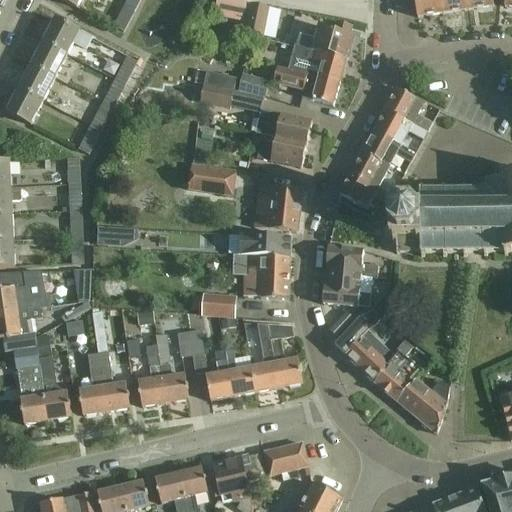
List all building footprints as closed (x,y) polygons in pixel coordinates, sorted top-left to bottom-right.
[(58,0),(76,10),(81,0),(58,0)] [(141,0),(128,0),(125,5),(136,11),(141,0)] [(247,0),(218,0),(217,5),(245,11),(247,0)] [(414,0),(417,19),(443,16),(440,0),(414,0)] [(440,0),(443,16),(468,12),(466,0),(440,0)] [(466,0),(468,12),(494,8),(492,0),(466,0)] [(263,39),(269,9),(251,6),(245,35),(263,39)] [(122,11),(113,28),(123,34),(132,17),(122,11)] [(93,41),(56,21),(43,45),(67,57),(74,44),(87,51),(93,41)] [(162,41),(186,34),(182,22),(159,29),(162,41)] [(315,54),(346,62),(347,62),(353,39),(349,37),(352,28),(337,24),(335,33),(318,29),(315,41),(299,37),(296,48),(315,54)] [(31,68),(55,80),(67,57),(43,45),(31,68)] [(346,64),(346,62),(315,54),(296,48),(289,72),(302,75),(340,85),(342,76),(347,77),(350,65),(346,64)] [(125,88),(134,70),(123,65),(115,82),(125,88)] [(19,91),(43,103),(55,80),(31,68),(19,91)] [(302,75),(289,72),(277,69),(274,86),(304,93),(302,100),(313,103),(333,108),(340,85),(302,75)] [(230,111),(235,85),(237,79),(207,73),(206,73),(196,71),(194,85),(204,87),(200,105),(230,111)] [(242,77),(238,93),(265,100),(269,84),(242,77)] [(103,105),(113,111),(122,94),(111,88),(103,105)] [(31,127),(43,103),(19,91),(7,115),(31,127)] [(424,106),(398,91),(386,113),(413,127),(426,134),(431,125),(418,118),(424,106)] [(91,128),(101,134),(110,117),(99,111),(91,128)] [(255,136),(276,140),(307,147),(312,124),(261,112),(255,136)] [(426,134),(413,127),(386,113),(375,134),(401,148),(408,135),(421,142),(426,134)] [(414,155),(401,148),(375,134),(363,156),(390,170),(396,158),(408,165),(414,155)] [(89,157),(98,140),(87,135),(78,152),(89,157)] [(307,147),(276,140),(273,152),(259,149),(257,161),(301,171),(307,147)] [(363,156),(352,177),(378,191),(390,170),(363,156)] [(3,164),(0,164),(0,191),(11,191),(10,164),(3,164)] [(80,187),(80,168),(68,169),(69,188),(80,187)] [(235,174),(192,168),(189,192),(232,198),(235,174)] [(390,211),(383,211),(383,217),(390,217),(390,234),(383,234),(383,240),(391,240),(391,247),(395,247),(396,252),(393,252),(393,254),(394,254),(394,257),(398,257),(398,255),(416,255),(416,256),(419,256),(419,260),(423,260),(422,256),(442,256),(442,259),(446,259),(446,256),(462,256),(462,259),(467,259),(467,256),(483,256),(483,259),(487,259),(487,256),(504,255),(504,259),(508,259),(508,256),(511,255),(511,176),(505,177),(502,173),(498,176),(501,180),(501,184),(497,184),(486,184),(486,188),(482,188),(482,192),(466,192),(466,188),(462,188),(461,192),(457,192),(451,192),(445,192),(445,188),(441,188),(441,193),(423,193),(423,188),(419,188),(419,193),(414,193),(414,196),(419,196),(419,203),(414,203),(414,209),(395,209),(395,204),(391,204),(391,209),(390,209),(390,211)] [(378,191),(352,177),(341,198),(367,212),(374,199),(383,204),(387,196),(378,191)] [(302,193),(264,188),(260,187),(258,200),(256,217),(254,230),(296,236),(302,193)] [(21,190),(11,191),(0,191),(0,217),(12,217),(12,204),(22,203),(21,190)] [(81,195),(80,195),(69,195),(70,214),(82,213),(81,195)] [(0,243),(13,243),(12,217),(0,217),(0,243)] [(82,221),(70,221),(71,240),(83,239),(82,221)] [(240,258),(290,260),(291,240),(241,237),(240,258)] [(13,243),(0,243),(0,269),(15,269),(13,243)] [(83,246),(72,247),(72,266),(84,266),(83,246)] [(329,250),(327,268),(330,268),(330,273),(362,276),(361,280),(378,282),(379,270),(362,268),(364,254),(329,250)] [(289,302),(290,260),(240,258),(234,257),(233,277),(248,278),(247,299),(260,300),(260,301),(289,302)] [(323,307),(359,311),(359,309),(370,310),(371,297),(360,296),(361,280),(362,276),(330,273),(328,290),(325,289),(323,307)] [(0,276),(0,316),(18,314),(40,311),(47,310),(46,300),(39,301),(16,304),(14,292),(15,292),(15,291),(26,289),(24,275),(15,276),(0,276)] [(204,298),(203,318),(235,320),(236,300),(204,298)] [(18,314),(0,316),(0,340),(3,340),(5,355),(14,354),(37,350),(35,335),(33,322),(42,321),(40,311),(18,314)] [(338,340),(340,342),(356,324),(346,315),(329,333),(338,341),(338,340)] [(356,324),(340,342),(335,348),(374,385),(391,365),(389,363),(392,358),(393,357),(368,334),(371,331),(360,320),(356,324)] [(252,370),(257,395),(279,391),(275,366),(273,354),(268,327),(257,327),(265,368),(252,370)] [(292,329),(268,327),(273,354),(275,366),(279,391),(303,386),(298,362),(285,364),(281,342),(294,340),(292,329)] [(201,333),(189,334),(193,358),(195,377),(207,375),(201,333)] [(193,358),(189,334),(178,336),(181,360),(193,358)] [(157,348),(165,406),(187,403),(189,403),(187,392),(188,391),(188,388),(187,389),(185,377),(184,377),(184,378),(172,380),(166,337),(155,339),(157,348)] [(406,344),(398,353),(397,353),(393,357),(392,358),(389,363),(391,365),(374,385),(398,405),(416,382),(423,374),(405,360),(413,350),(406,344)] [(143,409),(165,406),(157,348),(147,349),(150,371),(151,383),(140,384),(138,384),(140,395),(139,395),(139,399),(140,398),(142,410),(143,410),(143,409)] [(39,362),(37,350),(14,354),(16,372),(18,371),(22,401),(21,401),(22,413),(21,413),(22,416),(23,416),(25,427),(26,427),(26,426),(48,423),(41,376),(39,362)] [(225,352),(227,363),(238,361),(235,350),(225,352)] [(234,399),(229,375),(227,363),(225,352),(215,354),(220,376),(206,379),(211,403),(234,399)] [(103,389),(107,415),(129,411),(129,412),(130,412),(128,400),(130,400),(129,397),(128,397),(126,386),(125,386),(113,388),(109,355),(99,357),(103,389)] [(85,418),(107,415),(103,389),(99,357),(88,358),(93,391),(81,393),(80,393),(81,404),(80,404),(80,407),(82,407),(83,418),(85,418)] [(41,376),(48,423),(70,420),(71,420),(70,409),(71,409),(71,406),(69,406),(68,394),(66,395),(55,397),(49,360),(39,362),(41,376)] [(257,395),(252,370),(229,375),(234,399),(257,395)] [(447,408),(449,390),(441,383),(432,395),(416,382),(398,405),(438,437),(447,408)] [(507,396),(501,397),(511,442),(511,398),(508,400),(507,396)] [(303,447),(290,450),(296,473),(308,471),(303,447)] [(290,450),(277,453),(283,476),(296,473),(290,450)] [(277,453),(265,456),(271,479),(283,476),(277,453)] [(218,488),(213,489),(216,501),(221,499),(222,503),(227,506),(239,503),(240,507),(237,511),(251,511),(252,508),(246,484),(271,479),(265,456),(214,468),(218,488)] [(180,476),(188,511),(198,511),(196,500),(209,497),(203,471),(180,476)] [(188,511),(180,476),(156,482),(162,508),(176,505),(177,511),(188,511)] [(511,511),(511,482),(502,485),(483,489),(490,511),(511,511)] [(122,489),(126,511),(138,511),(150,509),(147,498),(148,498),(148,495),(146,495),(144,484),(122,489)] [(313,486),(299,511),(337,511),(343,502),(313,486)] [(126,511),(122,489),(98,495),(100,506),(99,506),(100,509),(101,509),(101,511),(126,511)] [(486,511),(478,490),(449,501),(434,507),(434,508),(435,511),(486,511)] [(94,511),(91,496),(41,507),(42,511),(94,511)]
